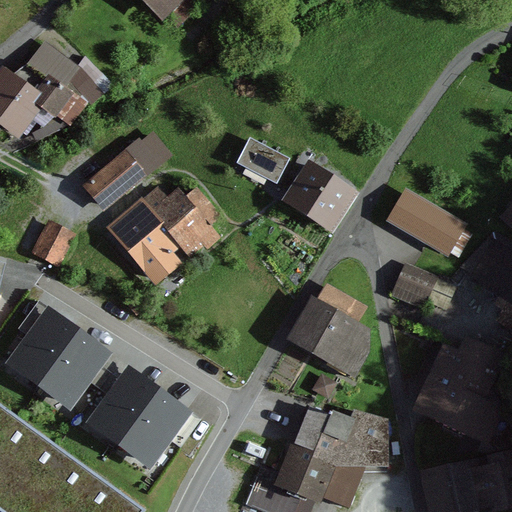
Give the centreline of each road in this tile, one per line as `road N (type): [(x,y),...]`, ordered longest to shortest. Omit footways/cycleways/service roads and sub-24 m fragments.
road 1 (residential): [(183,511),(355,206)]
road 2 (residential): [(420,511),(355,206)]
